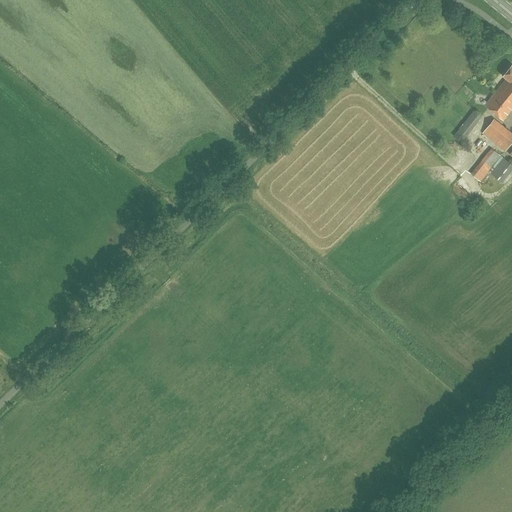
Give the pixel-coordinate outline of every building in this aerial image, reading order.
[(511,64),(511,65),(503,76),(506,79),(485,105),(503,120),(511,108),(511,64)] [(462,143),(482,117),(473,110),(453,136),(462,143)] [(505,151),(511,143),(511,132),(494,118),(482,133),(505,151)] [(484,158),(496,166),(505,154),(493,146),(484,158)] [(504,181),(511,171),(511,160),(506,156),(493,172),(504,181)] [(483,181),(496,168),(486,158),(473,171),(483,181)] [(472,195),(476,191),(464,179),(460,182),(472,195)]
